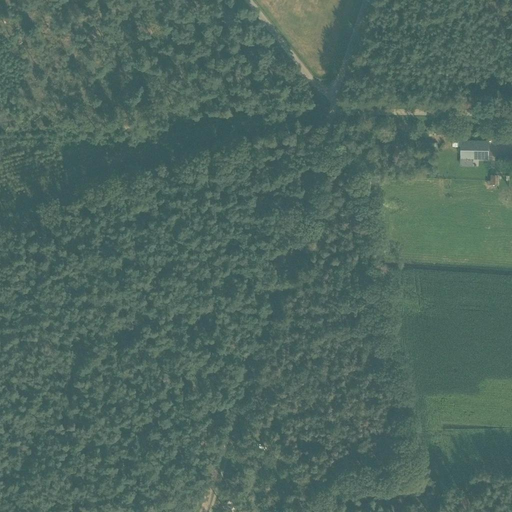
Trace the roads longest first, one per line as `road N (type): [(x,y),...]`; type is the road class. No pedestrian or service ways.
road 1 (track): [(202,511),(326,122)]
road 2 (track): [(326,122),(0,219)]
road 3 (unclassified): [(330,111),(511,114)]
